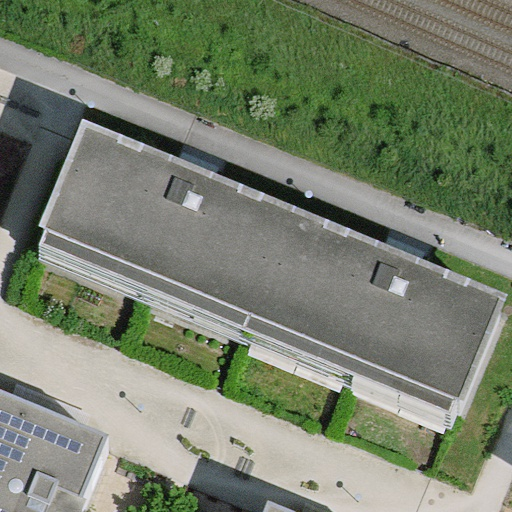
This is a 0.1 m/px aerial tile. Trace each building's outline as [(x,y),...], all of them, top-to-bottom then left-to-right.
[(88,146),(46,248),(254,333),(296,232),(212,198),(172,181),(88,146)] [(172,181),(212,198),(219,182),(178,165),(172,181)] [(296,232),(254,333),(462,420),(504,318),(419,283),(378,267),(296,232)] [(378,267),(419,283),(426,266),(385,249),(378,267)] [(0,511),(56,511),(59,506),(74,511),(87,511),(111,455),(85,444),(0,409),(0,511)]
